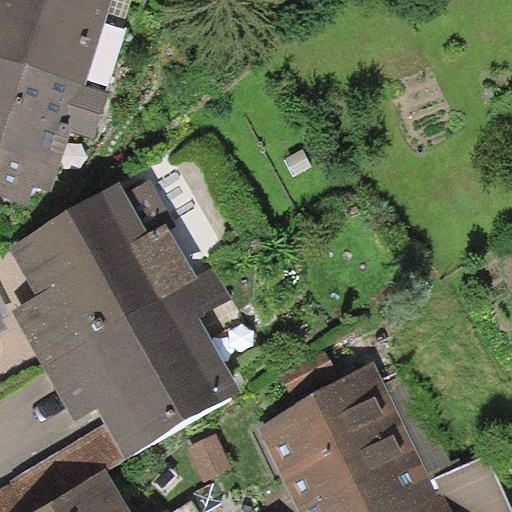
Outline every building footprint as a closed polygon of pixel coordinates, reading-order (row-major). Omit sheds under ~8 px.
[(0,0),(0,62),(85,90),(114,0),(0,0)] [(0,62),(0,201),(29,210),(35,191),(52,196),(71,135),(95,142),(109,96),(85,90),(0,62)] [(44,369),(197,281),(166,227),(149,237),(120,187),(9,251),(37,299),(12,314),(44,369)] [(125,459),(127,462),(241,396),(197,320),(231,300),(214,271),(197,281),(44,369),(75,424),(98,411),(106,426),(125,459)] [(447,511),(432,482),(377,368),(256,427),(297,511),(447,511)] [(0,489),(0,511),(37,511),(104,473),(125,459),(106,426),(0,489)] [(511,511),(488,458),(432,482),(447,511),(511,511)] [(127,511),(104,473),(37,511),(127,511)] [(199,511),(193,502),(177,511),(199,511)]
